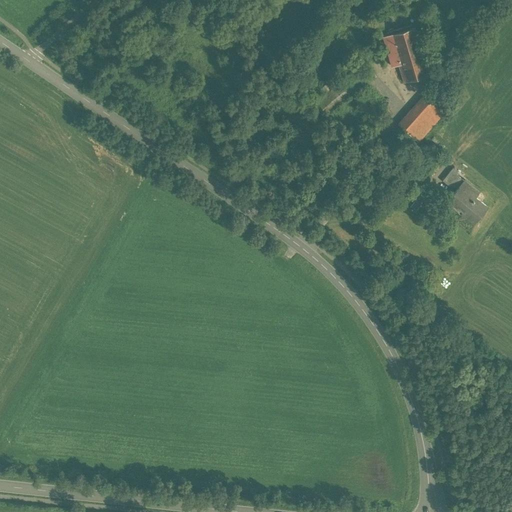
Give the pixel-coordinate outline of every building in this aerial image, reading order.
[(414,28),(384,37),(392,66),(398,64),(403,80),(403,82),(428,75),(414,28)] [(352,71),(314,104),(325,116),(357,88),(363,84),(352,71)] [(444,111),(425,94),(399,124),(417,141),(421,137),(444,111)] [(452,167),(442,180),(449,185),(459,173),(452,167)] [(478,192),(457,175),(450,184),(456,189),(447,200),(474,222),(487,206),(475,196),(478,192)]
